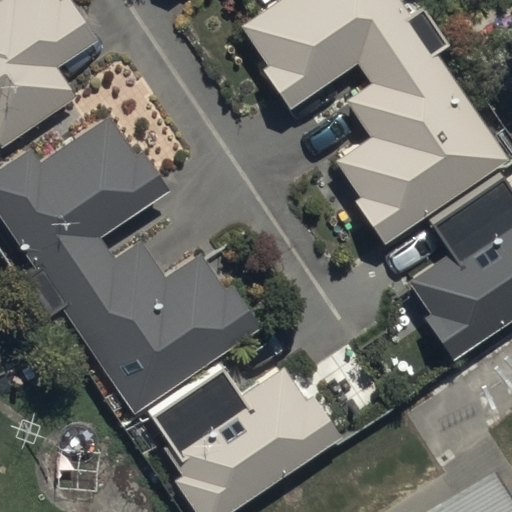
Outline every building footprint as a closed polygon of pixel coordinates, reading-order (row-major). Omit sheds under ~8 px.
[(0,150),(1,151),(80,97),(61,69),(101,42),(71,0),(64,0),(62,2),(60,0),(7,0),(0,5),(0,150)] [(366,75),(345,89),(371,127),(334,152),(357,185),(350,190),(380,235),(508,149),(437,43),(448,35),(424,0),(411,0),(407,3),(405,0),(260,0),(237,16),(264,55),(260,58),(289,101),(326,76),(354,57),(366,75)] [(27,138),(0,155),(0,207),(129,404),(259,319),(228,273),(221,277),(199,244),(163,268),(139,231),(115,247),(101,225),(165,182),(138,141),(133,144),(109,109),(38,155),(27,138)] [(446,349),(511,302),(511,182),(498,164),(423,216),(444,245),(406,272),(437,316),(427,322),(446,349)] [(211,511),(337,426),(310,385),(307,387),(286,357),(242,387),(221,355),(114,428),(171,511),(211,511)] [(510,511),(489,479),(438,511),(510,511)]
